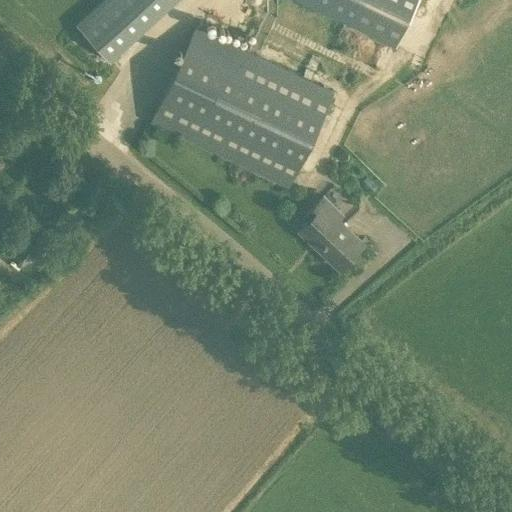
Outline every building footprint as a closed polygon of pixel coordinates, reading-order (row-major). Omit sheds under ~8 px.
[(173,0),(101,0),(75,24),(108,59),(173,0)] [(418,0),(297,0),(396,47),(418,0)] [(149,121),(288,187),(333,91),(195,25),(149,121)] [(0,187),(3,190),(19,171),(0,155),(0,187)] [(304,215),(307,218),(297,229),(338,267),(363,241),(337,217),(341,213),(322,195),(304,215)] [(0,242),(25,266),(51,238),(24,214),(0,239),(0,242)]
